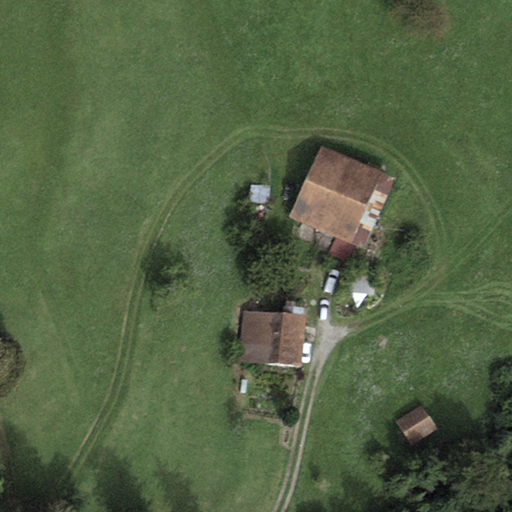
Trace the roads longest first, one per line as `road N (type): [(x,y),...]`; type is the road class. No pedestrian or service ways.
road 1 (track): [(462,260),(447,199),(394,156),(310,132),(241,140),(182,194),(142,258),(111,452),(85,484),(50,479),(0,409)]
road 2 (track): [(280,511),(297,477),(328,347),(447,279),(511,196)]
